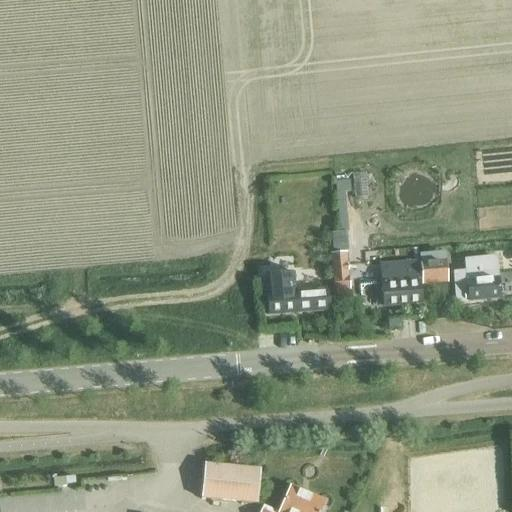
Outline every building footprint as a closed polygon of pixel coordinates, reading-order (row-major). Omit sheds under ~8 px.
[(331,254),(334,293),(349,292),(346,253),(331,254)] [(464,276),(455,278),(455,282),(457,304),(503,300),(500,273),(497,273),(495,258),(463,261),(464,276)] [(420,263),(421,286),(446,284),(445,261),(420,263)] [(380,267),(383,309),(422,306),(419,265),(380,267)] [(328,286),(331,276),(315,272),(313,282),(328,286)] [(293,285),(292,275),(265,277),(266,287),(265,287),(268,317),(329,312),(327,291),(294,294),(293,285)] [(77,457),(57,460),(59,470),(79,467),(77,457)] [(200,500),(256,505),(259,471),(203,465),(200,500)] [(319,511),(324,503),(290,488),(279,511),(274,511),(262,507),(259,511),(319,511)]
